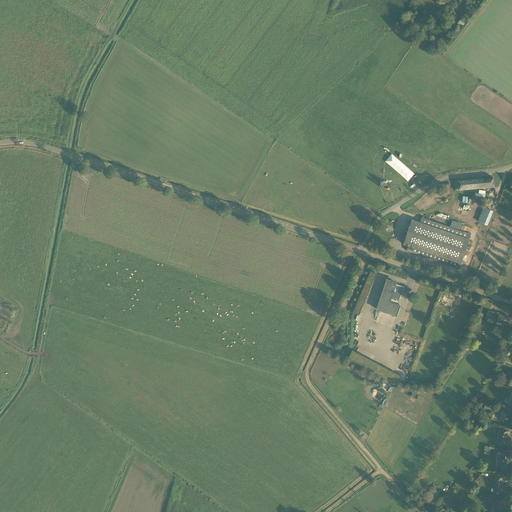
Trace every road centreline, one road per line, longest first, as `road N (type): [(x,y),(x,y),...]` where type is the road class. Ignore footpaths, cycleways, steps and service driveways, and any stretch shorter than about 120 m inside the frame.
road 1 (unclassified): [(0,144),(46,148),(361,251)]
road 2 (track): [(421,511),(307,378),(367,253)]
road 3 (unclassified): [(511,165),(434,182),(381,216),(361,251)]
road 4 (unclassified): [(511,302),(361,251)]
